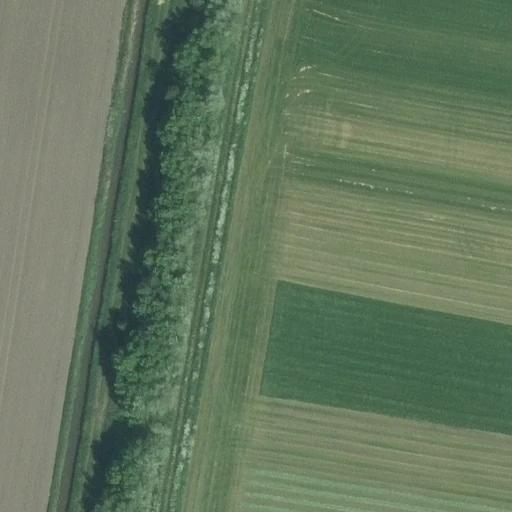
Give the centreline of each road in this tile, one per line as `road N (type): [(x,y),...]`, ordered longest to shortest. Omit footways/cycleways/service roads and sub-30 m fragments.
road 1 (track): [(165,511),(255,0)]
road 2 (track): [(90,511),(176,0)]
